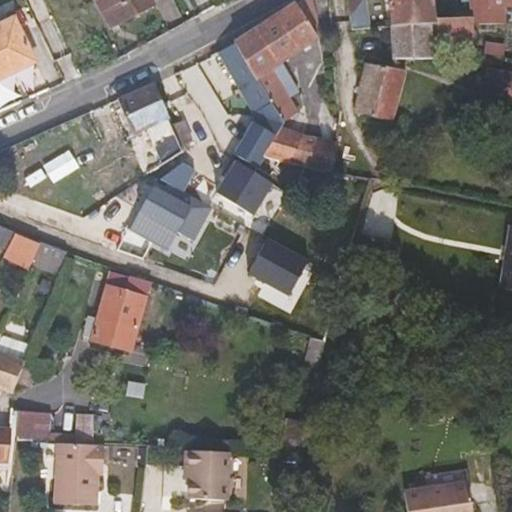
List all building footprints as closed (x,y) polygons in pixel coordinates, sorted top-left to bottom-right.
[(152,0),(98,0),(112,27),(155,4),(152,0)] [(304,0),(302,1),(236,44),(283,123),(296,114),(289,100),(298,95),(282,64),(318,38),(313,26),(320,22),(313,0),(304,0)] [(391,0),(394,25),(432,24),(440,24),(441,39),(477,43),(476,25),(476,18),(439,15),(437,0),(391,0)] [(511,0),(475,0),(476,18),(476,25),(510,24),(510,6),(511,5),(511,0)] [(353,26),(365,26),(362,9),(348,8),(353,26)] [(0,77),(36,60),(16,19),(0,26),(0,77)] [(435,59),(434,47),(432,24),(394,25),(396,59),(435,59)] [(259,118),(236,156),(272,177),(280,160),(264,156),(279,130),(283,123),(236,44),(222,53),(259,118)] [(357,112),(393,120),(406,71),(369,63),(357,112)] [(50,90),(60,86),(50,64),(40,69),(50,90)] [(511,72),(487,67),(483,86),(511,92),(511,72)] [(177,74),(156,84),(162,97),(181,86),(177,74)] [(147,88),(121,99),(135,134),(171,118),(162,97),(156,84),(147,88)] [(325,123),(340,125),(342,108),(326,106),(325,123)] [(185,120),(174,126),(184,148),(193,139),(185,120)] [(280,160),(334,172),(338,144),(279,130),(264,156),(280,160)] [(497,289),(511,291),(511,234),(506,233),(497,289)] [(18,235),(7,256),(20,263),(31,242),(18,235)] [(371,269),(388,272),(393,243),(377,240),(371,269)] [(45,249),(39,265),(54,271),(61,255),(45,249)] [(93,342),(132,353),(138,331),(101,319),(100,322),(90,319),(89,325),(96,327),(93,342)] [(3,337),(31,347),(36,333),(8,323),(3,337)] [(0,391),(11,395),(16,384),(25,362),(31,347),(3,337),(0,343),(0,353),(0,354),(0,391)] [(25,362),(16,384),(30,389),(38,368),(25,362)] [(19,413),(17,442),(50,443),(52,414),(19,413)] [(0,463),(7,464),(9,441),(10,429),(0,427),(0,463)] [(104,467),(105,445),(104,445),(57,443),(55,509),(97,511),(99,467),(104,467)] [(186,452),(186,468),(194,468),(194,482),(193,500),(229,501),(231,452),(186,452)] [(194,468),(186,468),(185,481),(194,482),(194,468)] [(404,505),(405,511),(468,511),(467,497),(404,505)]
